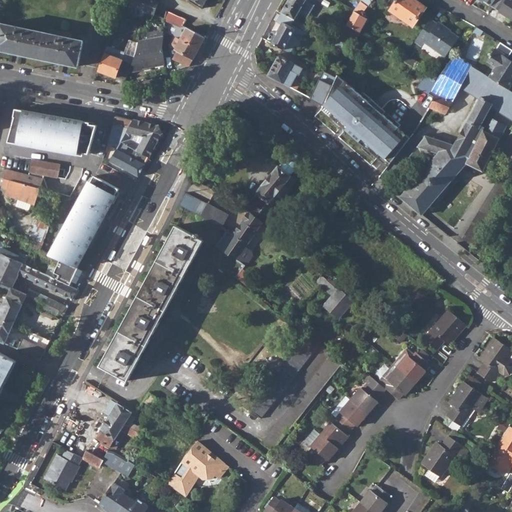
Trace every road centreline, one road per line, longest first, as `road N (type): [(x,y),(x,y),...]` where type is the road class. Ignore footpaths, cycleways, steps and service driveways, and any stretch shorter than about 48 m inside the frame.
road 1 (tertiary): [(193,120),(2,488)]
road 2 (residential): [(217,75),(248,91),(500,302)]
road 3 (tertiary): [(193,120),(0,74)]
road 4 (residential): [(500,302),(420,416)]
road 5 (residential): [(420,416),(397,414),(374,427),(325,488)]
